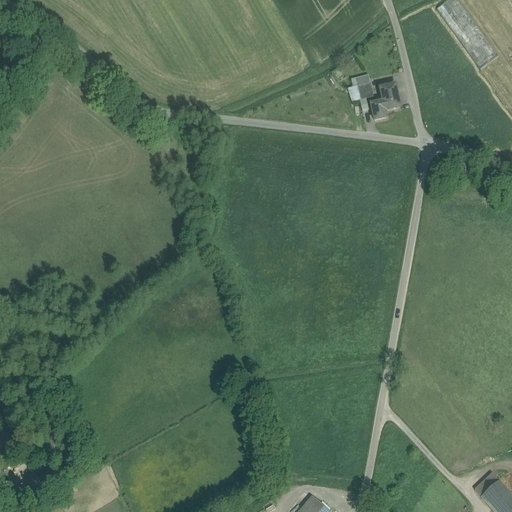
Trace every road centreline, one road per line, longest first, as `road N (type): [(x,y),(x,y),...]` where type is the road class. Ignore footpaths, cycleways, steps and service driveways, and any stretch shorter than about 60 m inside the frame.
road 1 (unclassified): [(1,0),(35,17),(154,112),(426,143)]
road 2 (unclassified): [(355,511),(426,143)]
road 3 (unclassified): [(385,0),(426,143)]
